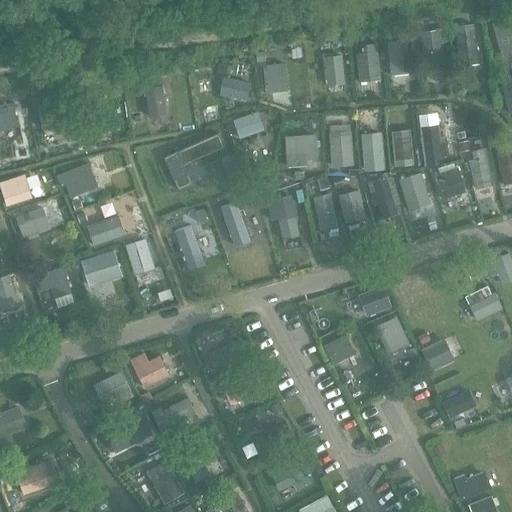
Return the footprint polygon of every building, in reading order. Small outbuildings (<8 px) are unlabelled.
[(511,28),(509,19),(492,24),(501,54),(511,51),(511,28)] [(473,24),(455,26),(461,66),(478,63),(473,24)] [(445,30),(422,33),(427,70),(444,68),(440,42),(446,41),(445,30)] [(407,41),(387,43),(391,75),(410,73),(407,41)] [(364,53),(357,54),(359,82),(380,80),(377,44),(364,45),(364,53)] [(264,53),(256,54),(257,63),(265,62),(264,53)] [(328,84),(344,83),(341,56),(325,58),(328,84)] [(300,88),(316,86),(313,59),(296,61),(300,88)] [(226,64),(218,65),(219,74),(228,73),(226,64)] [(286,90),(283,64),(264,66),(267,92),(286,90)] [(250,83),(223,77),(220,94),(246,100),(250,83)] [(511,77),(502,80),(508,112),(511,111),(511,77)] [(186,113),(210,109),(207,84),(182,89),(186,113)] [(162,86),(146,89),(150,116),(166,114),(162,86)] [(104,97),(89,101),(93,128),(108,126),(104,97)] [(0,105),(0,128),(16,126),(13,103),(0,105)] [(69,103),(53,108),(56,116),(43,120),(47,135),(60,132),(77,128),(69,103)] [(234,120),(240,137),(263,129),(257,112),(234,120)] [(436,164),(435,159),(443,158),(439,126),(421,129),(426,165),(436,164)] [(392,132),(395,165),(412,164),(409,130),(392,132)] [(330,134),(333,166),(353,164),(350,132),(330,134)] [(362,135),(365,169),(384,168),(381,133),(362,135)] [(314,136),(286,139),(288,168),(307,167),(306,158),(316,158),(314,136)] [(194,138),(162,146),(168,165),(199,157),(194,138)] [(468,141),(458,143),(460,151),(469,150),(468,141)] [(474,159),(470,160),(476,188),(493,184),(485,149),(472,152),(474,159)] [(504,184),(511,182),(511,149),(497,153),(504,184)] [(64,193),(68,192),(71,199),(98,188),(89,164),(57,176),(60,183),(64,193)] [(457,168),(437,175),(444,197),(464,191),(457,168)] [(304,171),(294,171),(294,181),(304,180),(304,171)] [(420,174),(402,179),(410,209),(429,203),(420,174)] [(326,177),(316,180),(320,190),(330,187),(326,177)] [(340,178),(332,180),(335,189),(343,187),(340,178)] [(0,183),(0,184),(8,204),(30,196),(24,181),(15,185),(12,179),(0,183)] [(380,179),(367,183),(374,204),(378,203),(382,218),(398,213),(387,180),(381,182),(380,179)] [(302,190),(295,191),(298,203),(304,202),(302,190)] [(358,191),(338,196),(345,223),(365,218),(358,191)] [(330,194),(314,198),(321,228),(336,225),(330,194)] [(235,198),(219,204),(231,237),(247,231),(235,198)] [(79,201),(72,203),(75,211),(82,208),(79,201)] [(16,218),(23,237),(49,227),(41,208),(16,218)] [(203,209),(195,211),(199,223),(207,220),(203,209)] [(294,210),(277,213),(283,238),(299,235),(294,210)] [(83,213),(77,216),(79,223),(86,221),(83,213)] [(118,216),(88,227),(94,245),(124,235),(118,216)] [(199,250),(190,225),(169,232),(172,240),(176,239),(182,256),(199,250)] [(39,245),(45,261),(63,253),(57,238),(39,245)] [(145,240),(126,246),(134,273),(153,267),(145,240)] [(118,249),(100,255),(107,280),(126,274),(118,249)] [(502,283),(511,279),(511,262),(508,253),(485,261),(491,276),(498,274),(502,283)] [(92,257),(77,261),(85,287),(100,283),(92,257)] [(70,292),(62,268),(38,276),(42,289),(51,287),(54,297),(70,292)] [(19,306),(9,275),(0,277),(0,306),(2,312),(19,306)] [(407,310),(425,302),(417,283),(399,291),(407,310)] [(389,306),(382,287),(361,296),(368,314),(389,306)] [(169,290),(158,294),(161,302),(172,298),(169,290)] [(477,318),(500,308),(493,293),(471,304),(477,318)] [(340,319),(331,303),(310,313),(319,330),(340,319)] [(396,317),(378,326),(390,352),(408,344),(396,317)] [(356,354),(346,334),(325,345),(335,364),(356,354)] [(245,358),(237,340),(207,353),(214,368),(221,364),(223,369),(245,358)] [(452,358),(443,341),(424,351),(432,368),(452,358)] [(414,348),(405,352),(409,359),(417,355),(414,348)] [(159,356),(149,362),(144,353),(130,359),(144,387),(167,375),(159,356)] [(115,357),(102,364),(106,372),(119,366),(115,357)] [(223,388),(230,403),(254,393),(256,398),(263,394),(252,369),(237,375),(239,381),(223,388)] [(347,370),(338,375),(342,382),(351,378),(347,370)] [(132,395),(121,372),(95,385),(104,405),(119,398),(120,401),(132,395)] [(475,405),(468,391),(445,402),(451,417),(475,405)] [(147,393),(140,396),(143,403),(151,400),(147,393)] [(151,412),(159,430),(195,414),(188,399),(163,410),(161,407),(151,412)] [(278,404),(271,407),(274,416),(282,412),(278,404)] [(9,433),(25,426),(17,407),(0,413),(0,445),(13,441),(9,433)] [(149,433),(142,416),(110,432),(118,449),(149,433)] [(462,418),(453,422),(456,428),(465,424),(462,418)] [(264,430),(255,434),(263,452),(293,439),(285,421),(276,425),(274,419),(261,425),(264,430)] [(496,456),(510,450),(501,424),(481,430),(484,440),(488,438),(496,456)] [(475,466),(480,450),(454,442),(449,458),(475,466)] [(441,443),(433,447),(437,456),(445,453),(441,443)] [(192,445),(180,452),(195,481),(208,474),(202,465),(212,460),(206,450),(198,454),(192,445)] [(297,464),(301,463),(297,455),(283,462),(286,469),(273,475),(281,490),(293,483),(297,490),(312,483),(308,475),(304,476),(297,464)] [(166,461),(147,471),(164,502),(183,493),(166,461)] [(46,469),(44,463),(16,473),(22,493),(57,481),(52,468),(46,469)] [(488,489),(481,473),(465,478),(464,475),(454,479),(462,499),(488,489)] [(227,500),(234,511),(220,511),(217,506),(205,511),(249,511),(238,493),(227,500)] [(302,510),(302,511),(333,511),(326,496),(302,510)] [(471,511),(496,511),(492,497),(469,505),(471,511)]
